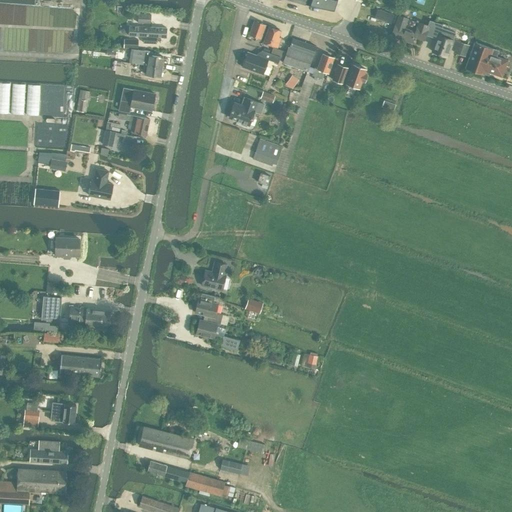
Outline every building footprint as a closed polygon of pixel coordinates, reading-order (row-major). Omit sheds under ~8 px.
[(311,0),(310,6),(333,10),(336,0),(311,0)] [(377,9),(374,18),(391,23),(394,15),(377,9)] [(150,23),(151,15),(138,14),(138,23),(142,23),(142,27),(128,26),(128,35),(134,36),(144,36),(143,43),(156,43),(156,37),(166,38),(167,28),(149,27),(149,23),(150,23)] [(395,25),(391,35),(411,42),(413,37),(423,41),(425,35),(431,37),(431,36),(435,23),(429,20),(427,26),(418,23),(415,32),(404,28),(407,18),(399,16),(396,25),(395,25)] [(254,21),(249,34),(260,38),(261,35),(265,37),(263,42),(277,47),(280,38),(278,37),(280,31),(275,29),(275,27),(272,26),(271,27),(269,26),(268,29),(264,28),(265,25),(254,21)] [(435,23),(431,36),(437,38),(432,51),(447,56),(455,32),(441,27),(442,25),(436,22),(435,23)] [(309,67),(316,47),(292,38),(290,43),(289,47),(288,47),(284,57),(283,62),(307,71),(309,67)] [(138,48),(138,39),(124,39),(123,48),(138,48)] [(277,55),(284,57),(288,47),(289,47),(290,43),(282,41),(277,55)] [(464,57),(468,45),(459,42),(455,53),(464,57)] [(501,77),(507,60),(490,54),(492,48),(475,42),(466,68),(482,74),(484,71),(501,77)] [(83,50),(106,53),(106,48),(83,45),(83,50)] [(131,48),(129,62),(139,64),(143,64),(162,67),(163,57),(152,55),(152,52),(131,48)] [(262,50),(260,56),(247,52),(242,67),(262,74),(267,59),(277,63),(279,56),(262,50)] [(309,67),(307,71),(313,73),(312,76),(314,76),(313,79),(316,80),(317,77),(322,79),(324,71),(328,73),(333,58),(322,54),(317,68),(315,67),(314,69),(309,67)] [(118,75),(127,76),(129,63),(117,61),(116,66),(120,66),(118,74),(118,75)] [(143,64),(143,67),(147,68),(146,75),(161,77),(162,67),(143,64)] [(344,76),(348,77),(350,70),(347,69),(347,68),(338,64),(332,79),(342,83),(344,76)] [(353,64),(350,70),(348,77),(345,84),(359,89),(362,81),(364,82),(367,75),(364,74),(366,69),(353,64)] [(151,111),(153,103),(155,101),(155,98),(154,96),(155,94),(123,87),(118,110),(129,112),(130,106),(151,111)] [(234,102),(229,117),(237,119),(235,125),(249,130),(252,130),(254,128),(259,115),(257,114),(257,112),(261,114),(265,105),(247,98),(244,106),(234,102)] [(83,112),(85,100),(78,99),(76,110),(83,112)] [(146,135),(150,119),(126,114),(125,120),(129,121),(128,128),(131,129),(131,132),(146,135)] [(119,131),(120,124),(110,123),(109,129),(119,131)] [(113,131),(106,129),(105,129),(105,131),(102,144),(112,146),(115,131),(113,131)] [(276,164),(282,146),(260,138),(252,159),(272,165),(272,163),(276,164)] [(71,144),(70,150),(75,151),(75,150),(89,152),(90,147),(71,144)] [(65,172),(67,161),(51,158),(49,169),(65,172)] [(106,180),(108,171),(96,168),(94,180),(92,180),(89,195),(109,199),(112,184),(104,182),(105,179),(106,180)] [(267,185),(270,176),(260,173),(258,182),(267,185)] [(33,204),(58,207),(60,190),(35,188),(33,204)] [(56,238),(55,255),(78,255),(78,253),(80,252),(80,249),(78,248),(79,238),(56,238)] [(224,275),(226,264),(215,261),(212,272),(205,270),(202,285),(222,290),(225,275),(224,275)] [(208,315),(206,321),(217,324),(220,325),(222,314),(215,313),(218,303),(213,302),(214,297),(201,293),(200,299),(198,299),(195,312),(208,315)] [(43,296),(41,319),(51,320),(52,318),(60,319),(61,298),(43,296)] [(247,302),(245,307),(259,312),(261,307),(247,302)] [(86,308),(70,307),(69,319),(77,320),(77,322),(79,322),(79,325),(84,326),(109,328),(111,311),(86,308)] [(199,319),(196,333),(214,337),(214,336),(222,339),(223,336),(225,329),(216,326),(217,324),(206,321),(199,319)] [(58,342),(59,334),(44,333),(44,341),(58,342)] [(237,349),(239,339),(223,336),(222,339),(221,345),(237,349)] [(303,353),(301,365),(314,368),(317,354),(310,352),(309,354),(303,353)] [(99,376),(101,358),(61,354),(59,372),(77,374),(77,380),(83,381),(84,375),(99,376)] [(53,403),(51,419),(63,421),(74,423),(76,405),(65,404),(53,403)] [(38,419),(39,411),(25,410),(24,418),(38,419)] [(189,458),(194,439),(144,426),(140,445),(189,458)] [(238,447),(246,449),(263,453),(264,446),(239,440),(238,447)] [(31,449),(30,461),(67,463),(68,451),(59,451),(59,442),(39,441),(38,449),(31,449)] [(239,473),(242,463),(222,459),(220,469),(239,473)] [(232,496),(235,488),(224,485),(225,482),(189,471),(150,460),(147,470),(186,482),(185,485),(221,496),(222,493),(232,496)] [(65,492),(67,471),(18,468),(17,482),(0,480),(0,502),(29,504),(29,490),(45,491),(65,492)] [(157,511),(178,511),(180,508),(133,493),(130,503),(157,511)]
